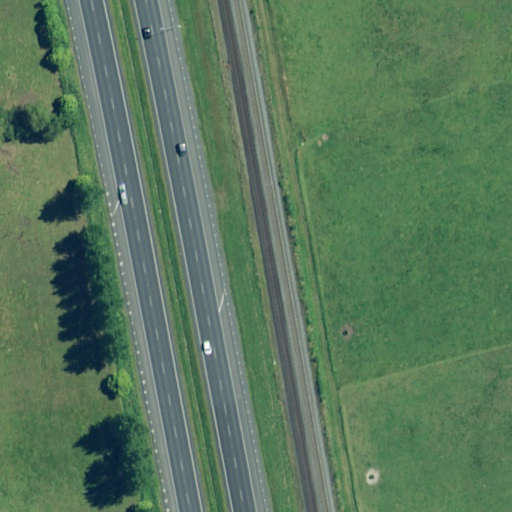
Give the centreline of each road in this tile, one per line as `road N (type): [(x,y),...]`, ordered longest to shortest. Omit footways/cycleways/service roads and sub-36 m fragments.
road 1 (motorway): [(185,511),(85,0)]
road 2 (motorway): [(143,0),(243,511)]
